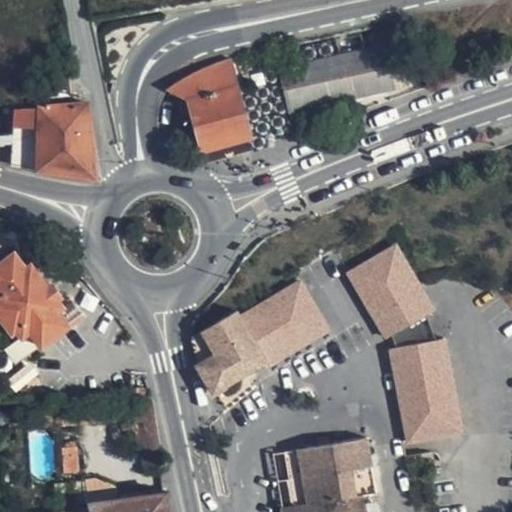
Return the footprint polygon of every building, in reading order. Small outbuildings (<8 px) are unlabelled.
[(408,86),(395,27),(374,32),(377,47),(282,68),(292,112),(408,86)] [(250,136),(230,59),(209,67),(189,76),(166,90),(187,100),(190,101),(194,114),(203,149),(250,136)] [(68,93),(66,74),(46,76),(47,95),(68,93)] [(190,101),(187,100),(178,102),(182,118),(194,114),(190,101)] [(93,175),(84,102),(15,108),(12,162),(93,175)] [(395,246),(348,273),(387,338),(391,335),(427,313),(433,310),(395,246)] [(26,267),(15,251),(0,262),(0,314),(12,331),(16,328),(22,335),(30,330),(42,344),(70,324),(68,322),(58,309),(63,304),(59,298),(63,295),(52,283),(49,285),(42,277),(35,283),(23,269),(26,267)] [(297,318),(287,301),(278,307),(288,324),(297,318)] [(288,324),(278,307),(247,326),(237,310),(193,337),(191,338),(198,366),(216,396),(241,382),(238,377),(298,342),(288,324)] [(438,339),(427,313),(391,335),(396,347),(438,339)] [(396,347),(391,348),(408,441),(461,431),(444,338),(438,339),(396,347)] [(313,385),(309,384),(304,385),(301,387),(298,390),(297,395),(298,400),(301,404),(304,406),(309,407),(314,405),(317,402),(319,398),(320,395),(319,391),(317,387),(313,385)] [(163,466),(151,395),(130,396),(145,470),(163,466)] [(376,493),(367,438),(284,453),(289,480),(302,477),(307,502),(293,505),(294,511),(365,511),(362,496),(376,493)] [(166,511),(165,491),(90,502),(91,511),(166,511)]
